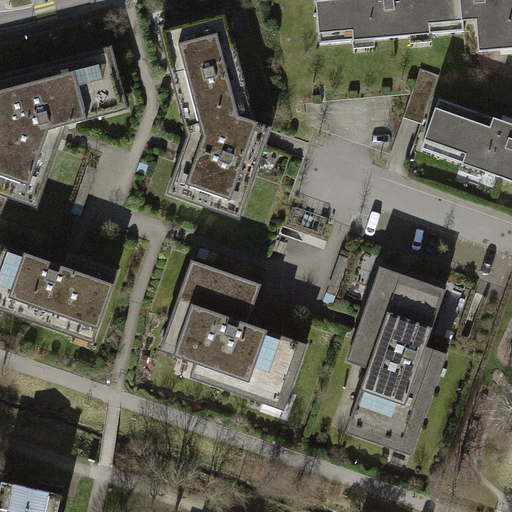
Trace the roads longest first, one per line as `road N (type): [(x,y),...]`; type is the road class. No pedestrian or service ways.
road 1 (track): [(204,511),(0,440)]
road 2 (residential): [(511,240),(326,174)]
